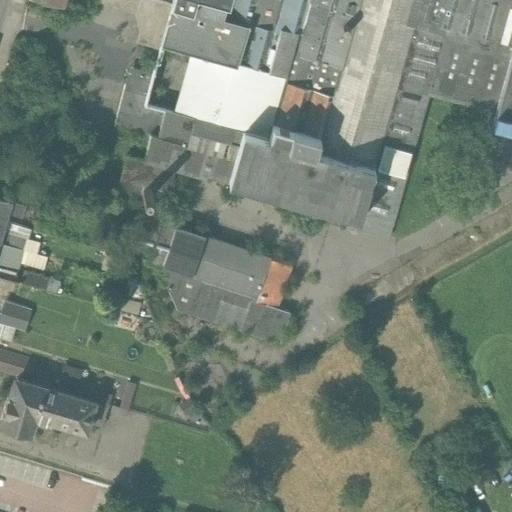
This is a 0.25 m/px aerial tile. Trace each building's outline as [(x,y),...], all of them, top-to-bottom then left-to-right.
[(146,188),(144,189),(143,190),(142,192),(142,194),(143,196),(144,197),(146,198),(148,199),(150,198),(151,197),(153,196),(153,194),(153,192),(152,190),(150,189),(148,188),(146,188)] [(0,220),(3,222),(7,223),(9,213),(21,217),(24,205),(0,197),(0,220)] [(169,305),(285,340),(294,309),(283,306),(298,257),(151,213),(145,232),(161,236),(154,260),(180,268),(169,305)] [(26,238),(1,231),(0,232),(0,242),(11,246),(22,249),(26,238)] [(0,255),(8,258),(11,246),(0,242),(0,255)] [(6,262),(2,278),(19,283),(37,288),(45,262),(26,256),(23,267),(6,262)] [(19,283),(2,278),(0,277),(0,297),(14,301),(19,283)] [(0,370),(32,380),(36,365),(0,353),(0,370)] [(64,387),(77,391),(81,376),(68,372),(64,387)] [(95,401),(17,377),(14,387),(12,386),(0,424),(31,434),(31,432),(45,437),(50,421),(86,432),(88,424),(95,401)] [(95,401),(88,424),(102,429),(109,405),(95,401)]
